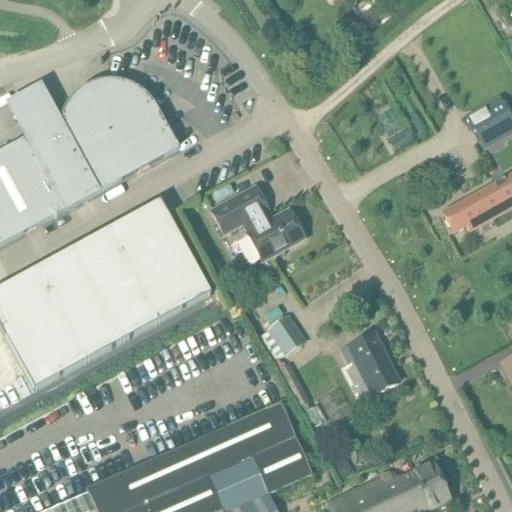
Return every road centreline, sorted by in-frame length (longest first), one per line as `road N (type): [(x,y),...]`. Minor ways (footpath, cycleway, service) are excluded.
road 1 (unclassified): [(509,511),(379,272),(292,136),(181,0)]
road 2 (unclassified): [(0,72),(114,35),(143,0)]
